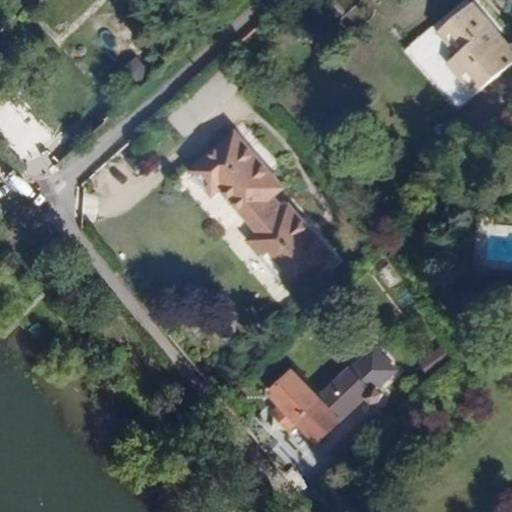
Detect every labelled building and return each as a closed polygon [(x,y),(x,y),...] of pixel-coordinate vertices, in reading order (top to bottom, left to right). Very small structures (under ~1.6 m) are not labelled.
[(476,99),(511,68),(511,61),(470,12),(438,39),(458,62),(450,70),(476,99)] [(237,74),(252,90),(262,80),(248,64),(237,74)] [(282,188),(237,135),(195,172),(214,194),(222,187),(262,233),(253,241),(299,293),(338,259),(291,206),(286,211),(273,197),(282,188)] [(426,370),(446,354),(439,345),(419,361),(426,370)] [(292,371),(270,392),(281,403),(274,410),(290,427),(297,419),(316,440),(363,395),(368,401),(377,400),(379,392),(373,385),(390,368),(371,346),(317,397),(292,371)]
